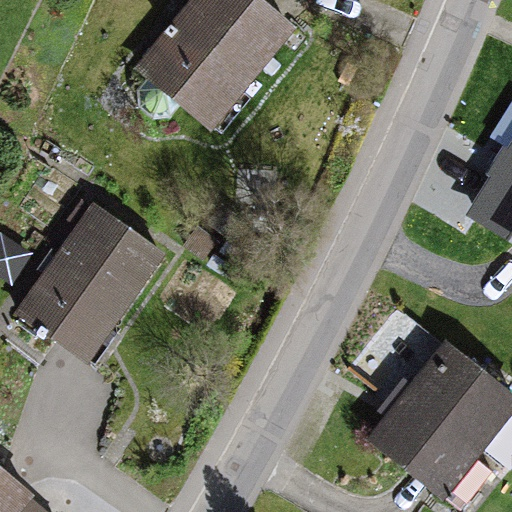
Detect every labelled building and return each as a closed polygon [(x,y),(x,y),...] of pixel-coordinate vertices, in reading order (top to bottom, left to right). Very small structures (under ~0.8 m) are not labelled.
[(257,0),(202,0),(177,31),(171,27),(167,33),(172,37),(143,71),(150,77),(139,90),(139,108),(154,117),(171,117),(182,103),(209,125),(289,27),(257,0)] [(511,164),(481,214),(511,233),(511,164)] [(95,207),(19,314),(78,356),(105,318),(112,323),(160,254),(95,207)] [(511,411),(511,397),(452,350),(410,402),(406,399),(373,441),(438,493),(439,492),(463,511),(493,472),(475,458),(511,411)] [(0,511),(13,511),(27,494),(0,474),(0,511)]
